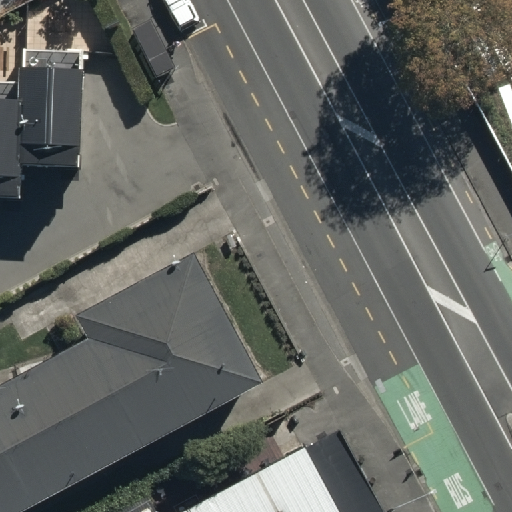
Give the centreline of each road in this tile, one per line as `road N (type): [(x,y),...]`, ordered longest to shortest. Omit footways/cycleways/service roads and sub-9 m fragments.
road 1 (secondary): [(284,0),(456,317)]
road 2 (secondary): [(506,511),(456,317)]
